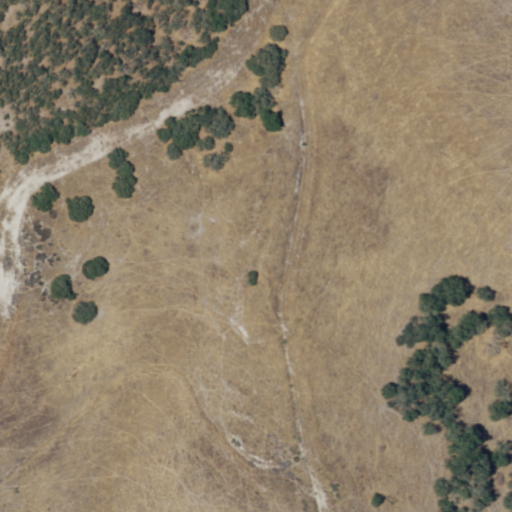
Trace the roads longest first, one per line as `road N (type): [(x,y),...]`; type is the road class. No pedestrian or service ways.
road 1 (track): [(315,511),(280,298),(307,136),(299,45),(330,0)]
road 2 (track): [(266,0),(245,47),(121,140),(19,179),(0,295)]
